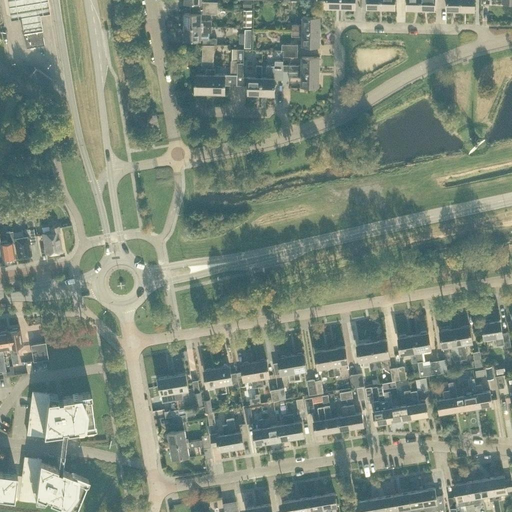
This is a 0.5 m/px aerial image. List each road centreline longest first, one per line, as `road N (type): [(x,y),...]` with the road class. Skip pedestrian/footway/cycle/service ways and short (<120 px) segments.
road 1 (residential): [(130,343),(511,277)]
road 2 (residential): [(154,489),(436,446),(511,450)]
road 3 (secondary): [(249,258),(511,199)]
road 4 (residential): [(337,118),(338,25),(480,28),(492,43)]
road 5 (secondary): [(54,0),(94,189)]
road 6 (residential): [(337,118),(492,43)]
road 7 (secondary): [(110,170),(90,0)]
road 8 (residential): [(150,466),(0,442)]
road 9 (residential): [(288,136),(278,111),(170,111)]
road 10 (residential): [(133,363),(22,379),(14,390)]
